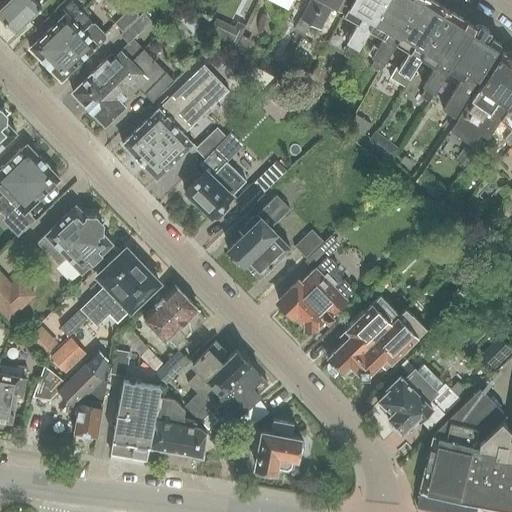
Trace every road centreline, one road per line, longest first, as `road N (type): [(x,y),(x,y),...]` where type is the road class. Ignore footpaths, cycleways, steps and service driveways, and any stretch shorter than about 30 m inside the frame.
road 1 (unclassified): [(378,511),(381,466),(0,68)]
road 2 (tertiary): [(220,511),(0,481)]
